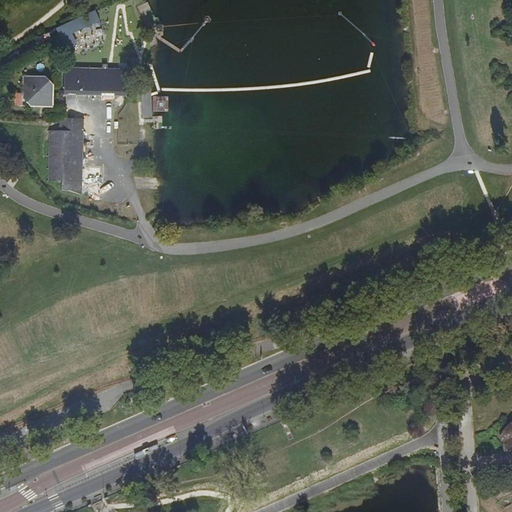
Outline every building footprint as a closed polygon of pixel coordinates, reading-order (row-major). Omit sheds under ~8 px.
[(100,21),(95,10),(49,32),(59,53),(76,45),(73,33),(100,21)] [(64,66),(64,94),(83,95),(126,96),(127,68),(110,68),(64,66)] [(22,97),(34,107),(55,107),(55,84),(48,77),(23,77),(22,97)] [(152,117),(152,91),(142,91),(142,117),(152,117)] [(82,191),(84,119),(66,119),(60,118),(60,124),(60,130),(49,130),(48,181),(62,181),(61,190),(82,191)] [(511,420),(498,434),(501,442),(509,452),(511,449),(511,420)] [(158,448),(157,445),(134,454),(136,458),(158,448)]
